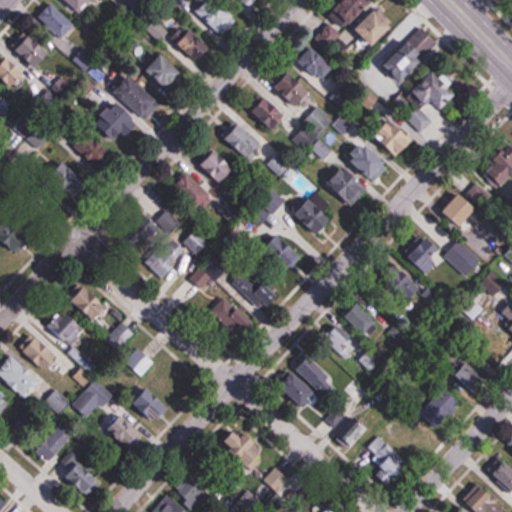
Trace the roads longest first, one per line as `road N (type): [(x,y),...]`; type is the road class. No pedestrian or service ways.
road 1 (residential): [(511,84),(111,511)]
road 2 (residential): [(377,511),(0,173)]
road 3 (residential): [(297,0),(0,318)]
road 4 (residential): [(511,396),(404,511)]
